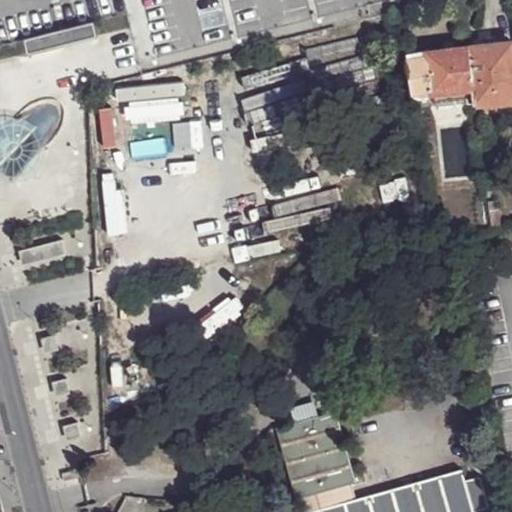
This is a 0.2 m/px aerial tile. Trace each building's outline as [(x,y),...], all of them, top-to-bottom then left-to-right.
[(58,46),(56,39),(55,35),(81,28),(83,38),(95,35),(95,37),(98,36),(95,23),(28,40),(31,53),(58,46)] [(83,38),(81,28),(55,35),(56,39),(58,46),(71,43),(95,37),(95,35),(83,38)] [(476,103),(476,104),(511,100),(511,42),(495,45),(494,38),(478,40),(479,46),(469,48),(474,88),(476,103)] [(408,58),(414,88),(434,86),(434,93),(435,93),(474,88),(469,48),(430,53),(430,55),(416,57),(408,58)] [(469,104),(476,103),(474,88),(435,93),(437,108),(469,104)] [(415,93),(417,109),(427,107),(423,91),(415,93)] [(58,124),(59,116),(59,115),(58,113),(56,109),(52,106),(49,105),(42,106),(39,107),(35,108),(32,109),(30,110),(25,113),(21,117),(17,120),(13,123),(8,128),(5,131),(2,134),(0,136),(0,170),(12,182),(22,171),(23,173),(42,150),(44,148),(48,145),(51,140),(53,137),(55,131),(58,124)] [(492,231),(502,228),(498,202),(489,203),(492,231)] [(23,267),(67,256),(63,241),(38,247),(19,252),(23,267)] [(318,493),(333,490),(356,484),(336,414),(278,430),(295,500),(318,493)] [(464,470),(337,504),(321,509),(308,511),(488,511),(481,482),(468,485),(464,470)] [(64,483),(79,479),(78,475),(64,477),(64,483)] [(337,504),(333,490),(318,493),(321,509),(337,504)]
